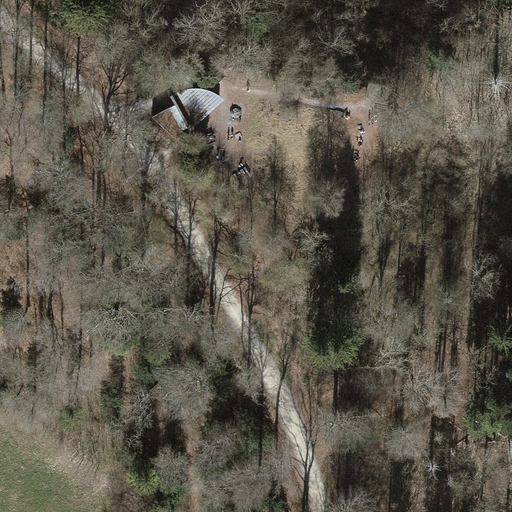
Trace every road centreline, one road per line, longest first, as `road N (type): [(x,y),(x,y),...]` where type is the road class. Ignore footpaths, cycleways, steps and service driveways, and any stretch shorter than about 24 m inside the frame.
road 1 (track): [(0,16),(136,141),(260,356),(309,459),(322,511)]
road 2 (track): [(116,118),(164,94),(212,84),(363,109)]
